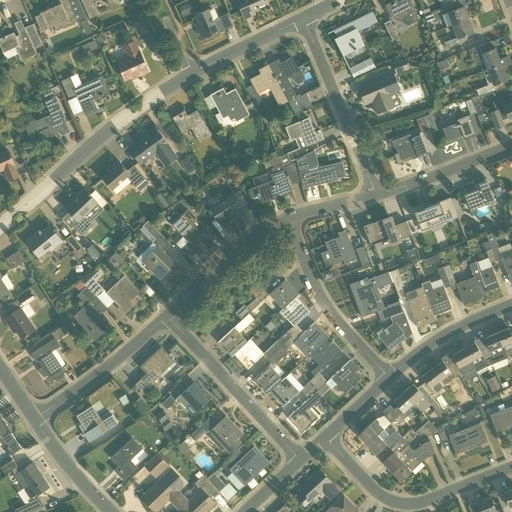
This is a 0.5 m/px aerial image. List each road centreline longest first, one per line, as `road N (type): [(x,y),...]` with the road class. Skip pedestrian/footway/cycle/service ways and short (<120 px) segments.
road 1 (residential): [(0,224),(113,125),(190,73)]
road 2 (residential): [(326,435),(377,493),(404,504),(511,467)]
road 3 (residential): [(299,458),(165,318)]
road 4 (residential): [(388,377),(322,304),(288,216)]
road 5 (residential): [(375,195),(302,17)]
road 6 (residential): [(165,318),(218,262),(288,216)]
road 7 (residential): [(40,413),(165,318)]
road 8 (residential): [(375,195),(511,145)]
road 9 (residential): [(388,377),(428,344),(511,307)]
road 10 (residential): [(123,511),(40,413)]
road 11 (residential): [(190,73),(302,17)]
